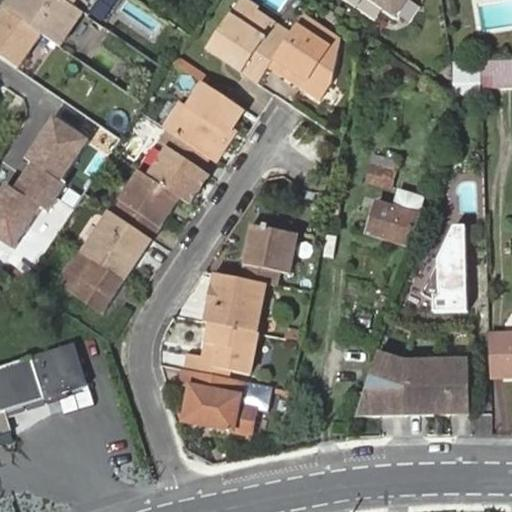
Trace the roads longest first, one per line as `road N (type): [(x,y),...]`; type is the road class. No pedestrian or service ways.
road 1 (residential): [(288,113),(152,315),(142,351),(184,511)]
road 2 (tertiary): [(511,480),(384,481),(207,511)]
